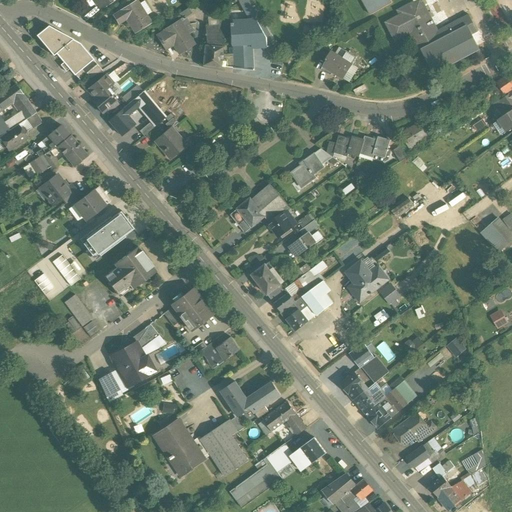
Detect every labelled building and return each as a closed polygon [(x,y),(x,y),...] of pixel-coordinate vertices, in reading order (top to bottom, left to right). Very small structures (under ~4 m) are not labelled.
[(258,23),(244,0),(237,0),(251,24),(258,23)] [(389,0),(361,0),(370,16),(392,3),(389,0)] [(421,0),(418,0),(414,2),(414,1),(396,11),(399,15),(384,23),(395,42),(408,34),(419,53),(422,52),(434,75),(435,75),(435,74),(479,51),(480,51),(472,35),(477,32),(468,14),(438,31),(421,0)] [(135,1),(112,16),(118,24),(125,19),(133,32),(149,23),(135,1)] [(188,9),(176,16),(179,21),(184,18),(191,14),(188,9)] [(184,18),(179,21),(178,21),(187,35),(192,31),(184,18)] [(178,21),(164,30),(164,31),(157,36),(162,43),(161,44),(165,50),(173,45),(179,54),(193,45),(187,35),(178,21)] [(273,35),(266,21),(259,25),(266,39),(273,35)] [(251,24),(232,25),(232,24),(230,24),(230,26),(231,38),(231,45),(232,45),(252,45),(252,49),(267,47),(266,39),(259,25),(258,23),(251,24)] [(230,26),(205,27),(206,47),(221,49),(220,39),(231,38),(230,26)] [(72,40),(48,27),(36,36),(54,56),(56,54),(72,40)] [(72,40),(56,54),(63,61),(60,64),(65,70),(68,68),(74,75),(94,59),(79,44),(72,40)] [(252,45),(232,45),(234,69),(253,71),(252,49),(252,45)] [(206,47),(205,47),(203,66),(220,68),(221,62),(222,62),(222,61),(222,56),(221,56),(221,49),(206,47)] [(341,58),(330,52),(325,60),(326,61),(323,67),(329,71),(343,79),(352,65),(341,58)] [(355,59),(345,52),(341,58),(352,65),(355,59)] [(97,65),(87,74),(91,79),(101,71),(102,71),(97,65)] [(101,71),(91,78),(95,84),(105,76),(101,71)] [(114,71),(109,74),(113,82),(118,80),(114,71)] [(511,89),(511,76),(510,74),(497,84),(504,95),(511,89)] [(95,84),(86,92),(86,93),(89,91),(95,99),(108,88),(113,85),(105,76),(95,84)] [(91,79),(80,86),(86,92),(95,84),(91,78),(91,79)] [(365,85),(354,91),(356,95),(367,90),(365,85)] [(16,86),(0,96),(0,110),(15,100),(22,94),(16,86)] [(138,86),(122,99),(127,105),(133,100),(143,92),(138,86)] [(95,99),(92,102),(101,114),(106,109),(108,112),(118,104),(108,93),(110,91),(108,88),(95,99)] [(488,90),(480,96),(485,103),(493,97),(488,90)] [(143,92),(133,100),(138,106),(143,113),(153,104),(143,92)] [(22,94),(15,100),(18,104),(25,99),(22,94)] [(508,111),(510,110),(511,108),(511,100),(511,99),(508,95),(502,99),(498,102),(495,104),(502,115),(506,113),(508,111)] [(25,99),(18,104),(21,112),(30,105),(25,99)] [(127,105),(121,110),(125,113),(128,111),(130,113),(138,106),(133,100),(127,105)] [(165,118),(153,104),(143,113),(155,127),(165,118)] [(30,105),(21,112),(26,119),(36,113),(30,105)] [(121,110),(108,121),(121,136),(134,125),(125,113),(121,110)] [(511,111),(499,120),(506,131),(511,127),(511,111)] [(26,119),(0,137),(0,149),(2,148),(6,148),(7,147),(9,151),(27,139),(24,136),(25,135),(27,132),(32,129),(32,130),(42,123),(36,113),(26,119)] [(21,113),(5,124),(9,130),(26,119),(21,113)] [(5,124),(0,117),(0,136),(9,130),(5,124)] [(481,117),(468,127),(473,134),(486,125),(481,117)] [(173,118),(165,125),(169,130),(171,128),(172,129),(179,124),(173,118)] [(148,122),(138,130),(143,137),(153,128),(148,122)] [(422,122),(401,135),(409,148),(430,135),(422,122)] [(61,125),(48,136),(57,147),(70,136),(61,125)] [(169,130),(155,142),(164,152),(167,149),(173,156),(186,145),(172,129),(171,128),(169,130)] [(351,139),(339,135),(337,143),(334,153),(335,153),(348,157),(348,154),(359,157),(360,154),(364,140),(352,136),(351,139)] [(86,156),(70,136),(57,147),(60,151),(73,167),(86,156)] [(377,140),(365,136),(364,140),(360,154),(373,158),(374,155),(385,158),(391,140),(378,137),(377,140)] [(337,143),(330,141),(326,153),(333,158),(335,153),(334,153),(337,143)] [(57,147),(43,155),(46,160),(52,156),(53,157),(60,151),(57,147)] [(407,158),(401,147),(393,151),(400,163),(407,158)] [(326,153),(321,149),(315,153),(323,165),(333,158),(326,153)] [(306,164),(302,166),(301,165),(290,173),(296,181),(299,179),(304,187),(316,179),(314,176),(325,168),(323,165),(315,153),(303,161),(306,164)] [(46,160),(43,155),(38,158),(46,170),(47,172),(51,169),(46,160)] [(52,156),(46,160),(51,169),(53,172),(60,168),(53,157),(52,156)] [(37,175),(46,170),(38,158),(29,164),(37,175)] [(56,175),(48,182),(50,184),(43,189),(48,195),(47,197),(45,199),(46,200),(48,198),(54,206),(63,199),(61,197),(69,191),(68,190),(56,175)] [(270,185),(252,200),(265,217),(265,218),(269,223),(286,210),(289,208),(270,185)] [(73,186),(68,190),(69,191),(61,197),(63,199),(66,204),(79,194),(73,186)] [(110,203),(99,188),(74,206),(82,218),(84,221),(92,216),(110,203)] [(395,207),(401,215),(414,204),(408,196),(395,207)] [(250,199),(231,215),(246,233),(265,218),(265,217),(252,200),(250,199)] [(269,223),(268,223),(279,238),(294,227),(287,216),(289,214),(286,210),(269,223)] [(83,244),(92,257),(96,253),(100,258),(125,238),(124,237),(134,229),(120,212),(112,219),(110,217),(85,237),(88,241),(83,244)] [(511,214),(511,213),(501,221),(511,234),(511,233),(511,214)] [(304,228),(315,220),(311,214),(299,223),(304,228)] [(82,218),(73,225),(79,233),(95,221),(92,216),(84,221),(82,218)] [(501,221),(498,219),(482,234),(499,253),(511,240),(511,234),(501,221)] [(315,220),(304,228),(300,231),(304,236),(308,233),(309,233),(319,226),(315,220)] [(308,233),(304,236),(289,247),(297,257),(316,243),(323,238),(318,232),(312,237),(309,233),(308,233)] [(41,246),(51,251),(53,247),(43,242),(41,246)] [(135,249),(113,265),(115,269),(103,278),(117,295),(129,286),(132,290),(153,274),(147,266),(150,264),(143,255),(140,257),(135,249)] [(52,262),(56,267),(65,260),(61,255),(52,262)] [(56,267),(59,272),(69,265),(65,260),(56,267)] [(289,294),(296,302),(319,285),(323,282),(318,275),(327,268),(322,262),(311,270),(303,276),(288,287),(272,300),(275,304),(289,294)] [(380,267),(372,274),(362,262),(347,274),(356,285),(350,289),(360,302),(371,294),(372,296),(373,294),(372,293),(390,279),(380,267)] [(269,263),(253,275),(268,295),(272,300),(288,287),(284,283),(269,263)] [(59,272),(63,277),(72,270),(69,265),(59,272)] [(299,271),(303,276),(311,270),(307,265),(299,271)] [(63,277),(67,282),(76,275),(72,270),(63,277)] [(34,281),(37,286),(47,279),(43,274),(34,281)] [(67,282),(71,287),(80,280),(76,275),(67,282)] [(37,286),(41,291),(50,284),(47,279),(37,286)] [(41,291),(45,295),(54,288),(50,284),(41,291)] [(300,310),(301,311),(309,305),(316,315),(333,303),(319,285),(296,302),(281,313),(280,314),(286,321),(287,320),(300,310)] [(391,285),(381,293),(390,304),(399,296),(391,285)] [(174,303),(172,305),(173,307),(183,319),(191,331),(212,315),(193,289),(182,297),(174,303)] [(180,293),(171,299),(174,303),(182,297),(180,293)] [(289,294),(275,304),(281,313),(296,302),(289,294)] [(92,320),(74,295),(63,303),(74,317),(81,327),(92,320)] [(309,305),(301,311),(309,322),(316,315),(309,305)] [(173,307),(164,314),(173,327),(183,319),(173,307)] [(300,310),(287,320),(296,331),(309,322),(301,311),(300,310)] [(501,311),(490,317),(499,331),(509,324),(501,311)] [(76,332),(81,327),(74,317),(68,322),(76,332)] [(76,332),(68,322),(62,325),(70,335),(76,332)] [(93,323),(84,329),(87,334),(96,327),(93,323)] [(433,327),(435,332),(445,329),(443,324),(433,327)] [(150,325),(144,329),(152,341),(159,336),(150,325)] [(96,327),(87,334),(91,339),(100,332),(96,327)] [(144,329),(133,338),(136,345),(136,344),(140,351),(152,341),(144,329)] [(240,350),(230,337),(216,348),(221,355),(225,361),(240,350)] [(457,340),(448,347),(457,359),(466,351),(457,340)] [(203,342),(191,350),(195,355),(206,347),(203,342)] [(205,348),(204,355),(214,369),(225,361),(221,355),(216,348),(212,343),(205,348)] [(140,351),(136,344),(136,345),(121,353),(121,352),(111,357),(118,371),(123,369),(131,384),(151,373),(140,351)] [(360,370),(363,367),(375,383),(377,382),(386,375),(364,345),(350,356),(360,370)] [(89,378),(81,368),(75,373),(83,382),(89,378)] [(119,390),(110,373),(98,380),(106,397),(119,390)] [(355,373),(341,384),(354,400),(368,389),(355,373)] [(273,385),(266,390),(264,387),(246,399),(244,396),(235,382),(221,392),(237,417),(238,417),(251,408),(254,413),(264,406),(280,396),(273,385)] [(405,382),(365,414),(377,429),(417,397),(405,382)] [(368,389),(354,400),(365,414),(385,398),(380,391),(373,396),(368,389)] [(297,414),(289,403),(275,413),(282,424),(287,421),(297,414)] [(264,406),(254,413),(258,419),(268,412),(264,406)] [(275,413),(264,421),(265,421),(272,431),(282,424),(275,413)] [(297,414),(287,421),(292,427),(301,420),(297,414)] [(415,416),(394,431),(400,440),(401,438),(406,444),(415,437),(425,430),(424,429),(415,416)] [(237,417),(230,421),(238,432),(244,428),(238,417),(237,417)] [(193,441),(178,420),(153,436),(180,476),(205,460),(193,441)] [(301,420),(292,427),(298,435),(307,428),(301,420)] [(238,432),(230,421),(224,426),(231,437),(238,432)] [(272,431),(265,421),(260,425),(267,435),(272,431)] [(425,430),(415,437),(419,442),(436,430),(431,424),(424,429),(425,430)] [(231,437),(224,426),(201,440),(201,441),(211,456),(225,478),(248,463),(231,437)] [(211,456),(201,441),(201,440),(199,437),(193,441),(205,460),(211,456)] [(314,438),(299,449),(300,449),(293,454),(292,454),(296,460),(304,470),(326,454),(314,438)] [(285,444),(266,458),(278,473),(296,460),(292,454),(293,454),(285,444)] [(428,444),(408,458),(414,467),(435,454),(434,453),(428,444)] [(435,454),(414,467),(418,473),(446,455),(443,451),(438,454),(437,452),(434,453),(435,454)] [(476,461),(466,468),(469,473),(462,477),(469,490),(476,487),(488,480),(484,451),(473,456),(476,461)] [(267,465),(230,492),(243,509),(283,480),(278,473),(266,458),(263,460),(267,465)] [(439,479),(429,487),(438,498),(451,488),(460,480),(456,475),(465,468),(459,460),(453,465),(450,462),(443,468),(440,464),(432,470),(439,479)] [(345,474),(329,485),(335,491),(350,479),(345,474)] [(350,479),(335,491),(341,499),(341,498),(347,494),(352,490),(356,487),(350,479)] [(356,487),(352,490),(356,495),(357,497),(361,501),(364,498),(373,491),(364,480),(356,487)] [(470,493),(460,480),(451,488),(438,498),(448,511),(461,500),(470,493)] [(335,491),(329,485),(328,486),(330,488),(325,493),(334,505),(335,503),(341,499),(335,491)] [(352,490),(347,494),(351,499),(356,495),(352,490)] [(347,494),(341,498),(345,503),(351,499),(347,494)] [(361,501),(357,497),(353,500),(356,505),(360,509),(368,503),(364,498),(361,501)] [(345,503),(341,498),(341,499),(335,503),(342,511),(345,511),(349,509),(349,510),(350,510),(345,503)] [(351,499),(345,503),(350,510),(356,505),(353,500),(351,499)] [(360,509),(357,510),(358,511),(367,511),(372,508),(368,503),(360,509)]
